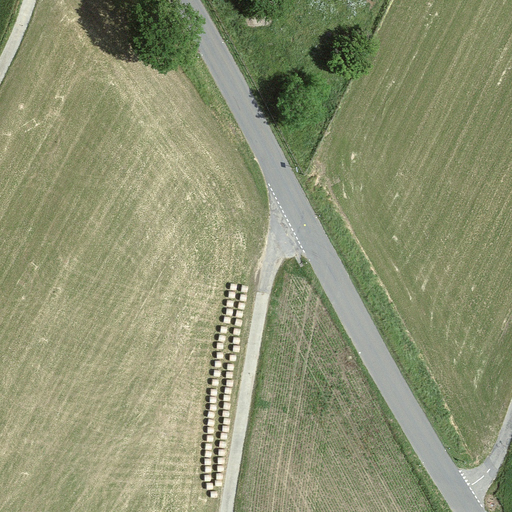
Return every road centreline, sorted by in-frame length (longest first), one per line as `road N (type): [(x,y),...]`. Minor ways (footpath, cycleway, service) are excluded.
road 1 (tertiary): [(184,0),(289,201),(470,511)]
road 2 (track): [(226,511),(261,306),(289,201)]
